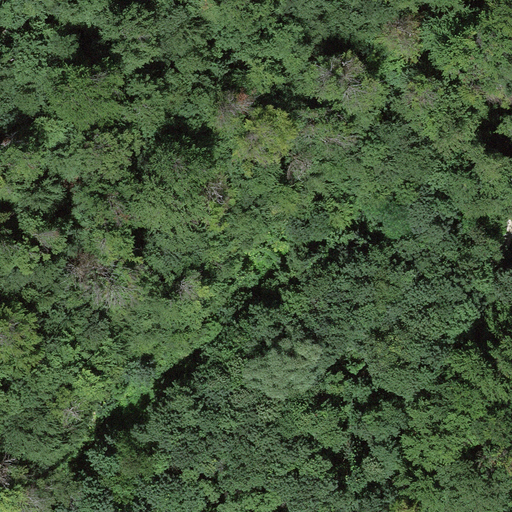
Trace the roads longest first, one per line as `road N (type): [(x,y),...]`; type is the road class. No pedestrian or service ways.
road 1 (track): [(511,94),(340,218),(173,369),(36,511)]
road 2 (track): [(385,511),(454,336),(511,221)]
